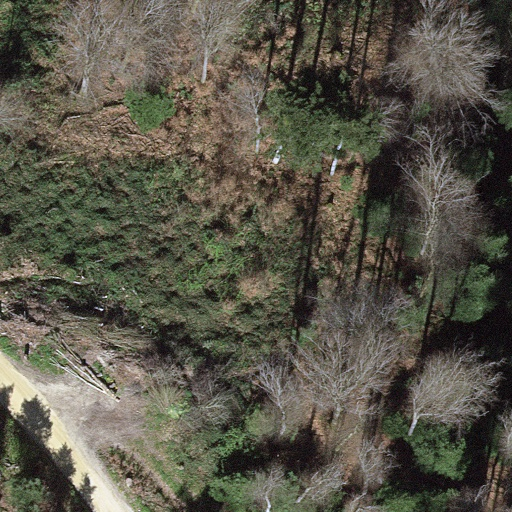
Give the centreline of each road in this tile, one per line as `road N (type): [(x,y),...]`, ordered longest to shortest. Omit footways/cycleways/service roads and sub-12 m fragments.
road 1 (track): [(0,370),(113,427),(164,466),(204,511)]
road 2 (track): [(0,374),(78,457),(113,511)]
